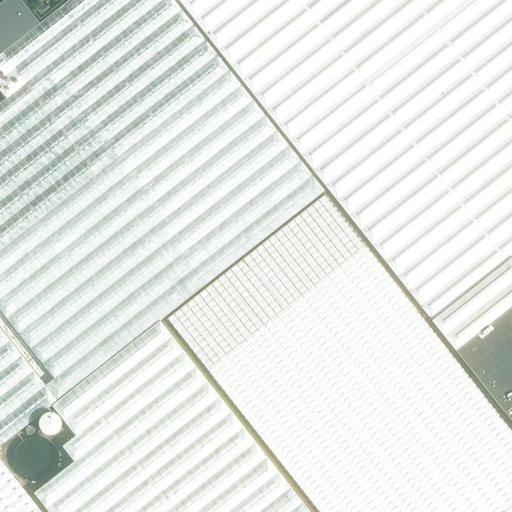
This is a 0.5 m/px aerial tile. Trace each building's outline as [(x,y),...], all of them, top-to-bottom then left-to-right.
[(20,0),(4,0),(0,3),(0,54),(39,23),(20,0)] [(173,0),(68,0),(39,23),(0,54),(0,91),(6,99),(0,103),(0,311),(65,394),(160,320),(324,191),(173,0)] [(511,0),(178,0),(373,246),(455,351),(511,306),(511,0)] [(319,511),(501,511),(503,511),(511,511),(511,507),(510,505),(511,503),(511,431),(324,193),(166,318),(319,511)] [(503,412),(511,405),(511,306),(455,351),(503,412)] [(310,511),(160,320),(65,394),(57,401),(51,405),(75,435),(62,446),(74,461),(33,493),(48,511),(310,511)] [(0,328),(0,445),(51,405),(57,401),(0,328)] [(46,412),(44,413),(42,414),(41,416),(40,418),(39,419),(38,422),(38,424),(39,426),(40,428),(41,430),(42,431),(44,432),(46,433),(48,434),(50,434),(52,433),(54,433),(56,432),(58,430),(59,429),(60,427),(60,425),(61,423),(60,421),(60,418),(59,417),(58,415),(56,414),(54,412),(52,412),(50,411),(48,412),(46,412)] [(59,460),(58,456),(57,452),(55,448),(52,445),(49,442),(46,440),(42,439),(37,438),(32,439),(28,440),(24,442),(21,445),(19,448),(17,452),(16,456),(15,460),(16,464),(17,468),(19,471),(21,475),(24,478),(28,480),(32,481),(36,482),(39,481),(42,481),(46,480),(49,478),(53,475),(55,471),(57,468),(58,464),(59,460)] [(0,511),(41,511),(0,459),(0,511)]
